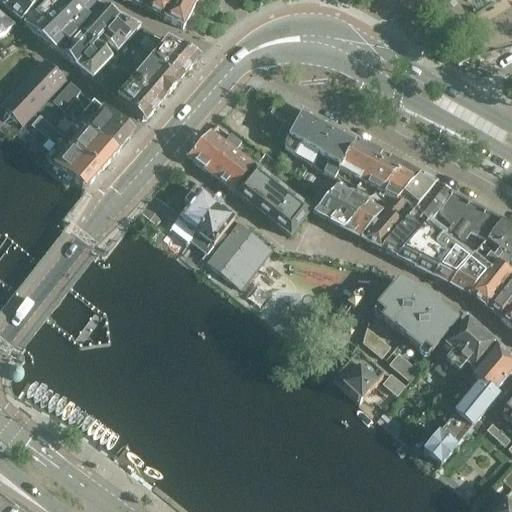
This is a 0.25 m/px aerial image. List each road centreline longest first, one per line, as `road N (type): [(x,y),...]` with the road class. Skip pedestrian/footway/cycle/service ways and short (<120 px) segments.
road 1 (tertiary): [(0,345),(236,64),(305,39)]
road 2 (residential): [(511,349),(470,313),(398,273),(322,242),(286,249),(187,171)]
road 3 (residential): [(305,39),(323,103),(511,205)]
road 4 (tertiary): [(361,48),(397,93),(511,159)]
road 5 (tertiary): [(511,125),(406,60),(361,48)]
road 6 (unclassified): [(118,511),(0,426)]
